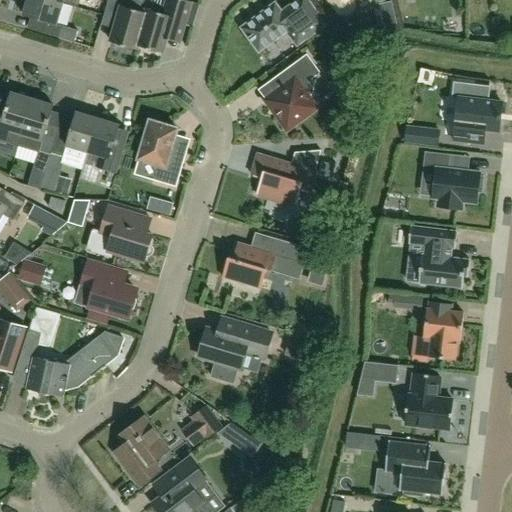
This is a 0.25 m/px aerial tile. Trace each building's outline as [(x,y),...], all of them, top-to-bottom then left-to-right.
[(63,4),(50,0),(27,0),(23,15),(46,22),(42,33),(74,43),(78,31),(57,25),(63,4)] [(109,0),(106,10),(119,14),(111,42),(114,43),(116,46),(123,48),(126,47),(136,50),(150,2),(142,0),(109,0)] [(179,43),(184,29),(185,25),(192,28),(199,5),(182,0),(167,0),(166,7),(150,2),(136,50),(138,46),(147,49),(148,52),(155,54),(158,52),(162,53),(166,39),(179,43)] [(326,25),(325,23),(324,23),(308,1),(308,0),(307,0),(297,0),(281,12),(276,5),(277,5),(275,3),(273,4),(273,5),(243,27),(241,28),(242,30),(243,30),(258,50),(257,51),(259,53),(261,51),(287,32),(297,46),(315,33),(314,33),(324,26),(326,25)] [(329,0),(337,10),(338,11),(339,12),(340,13),(341,14),(343,14),(344,14),(346,14),(347,14),(349,13),(351,11),(352,10),(352,8),(353,7),(353,6),(353,4),(352,3),(352,1),(350,0),(329,0)] [(275,91),(264,99),(287,130),(318,107),(311,97),(313,93),(314,88),(313,84),(311,80),(321,73),(307,54),(269,82),(275,91)] [(499,132),(502,103),(488,101),(489,87),(476,86),(474,99),(458,98),(453,141),(483,144),(485,131),(499,132)] [(0,139),(18,145),(32,99),(11,93),(9,97),(0,94),(0,139)] [(32,99),(18,145),(39,152),(36,161),(48,165),(51,154),(58,131),(47,127),(53,105),(32,99)] [(87,153),(98,119),(76,112),(70,134),(58,131),(51,154),(63,158),(61,164),(82,170),(87,153)] [(117,174),(124,149),(129,132),(118,129),(119,125),(98,119),(87,153),(100,156),(96,168),(117,174)] [(174,141),(177,129),(150,121),(146,134),(138,139),(142,147),(139,159),(151,163),(156,172),(153,181),(176,187),(187,151),(177,148),(174,141)] [(407,127),(406,142),(437,146),(439,131),(407,127)] [(307,157),(318,161),(321,151),(308,152),(307,157)] [(463,202),(476,203),(478,192),(482,193),(483,177),(480,177),(480,173),(449,170),(450,155),(425,152),(423,169),(436,171),(433,198),(438,199),(437,207),(462,210),(463,202)] [(300,191),(308,193),(314,173),(259,156),(252,177),(261,179),(256,195),(296,206),(300,191)] [(61,175),(46,170),(41,188),(55,193),(61,175)] [(0,221),(4,215),(15,221),(25,202),(3,190),(0,194),(0,221)] [(48,207),(62,211),(65,201),(51,197),(48,207)] [(82,226),(89,201),(75,201),(68,222),(82,226)] [(29,216),(57,230),(69,221),(35,204),(29,216)] [(152,235),(146,233),(150,219),(109,207),(100,235),(112,238),(108,251),(144,262),(152,235)] [(422,255),(419,282),(418,284),(466,289),(469,260),(451,258),(452,248),(455,249),(457,232),(410,226),(409,243),(411,244),(425,245),(424,255),(422,255)] [(302,247),(275,238),(270,253),(252,247),(238,243),(233,259),(228,258),(222,277),(261,289),(266,270),(299,280),(305,261),(299,260),(302,247)] [(316,252),(310,271),(326,276),(331,257),(316,252)] [(48,267),(25,261),(20,280),(42,286),(48,267)] [(127,317),(135,290),(122,286),(126,273),(89,262),(77,302),(92,307),(89,317),(106,322),(109,312),(127,317)] [(30,301),(27,296),(9,274),(0,280),(0,290),(16,312),(30,301)] [(390,295),(388,294),(387,301),(389,302),(395,303),(395,307),(421,310),(423,297),(390,294),(390,295)] [(427,309),(423,337),(430,338),(428,357),(455,360),(458,341),(460,341),(463,313),(452,312),(452,305),(429,302),(428,309),(427,309)] [(271,333),(238,323),(223,319),(219,333),(207,329),(199,357),(215,362),(211,377),(233,383),(238,368),(240,369),(240,368),(245,352),(263,358),(264,358),(271,333)] [(0,368),(11,372),(16,355),(25,328),(0,320),(0,368)] [(29,330),(23,349),(35,353),(37,353),(40,354),(43,334),(29,330)] [(39,396),(48,394),(64,398),(66,389),(78,386),(91,375),(92,377),(106,366),(105,364),(117,355),(123,338),(105,332),(67,361),(61,363),(56,362),(57,358),(48,360),(33,357),(32,357),(30,368),(26,389),(39,392),(39,396)] [(321,348),(290,339),(286,355),(316,364),(321,348)] [(395,382),(397,366),(365,362),(361,378),(395,382)] [(453,401),(437,399),(440,377),(414,374),(412,396),(408,395),(405,424),(450,429),(453,401)] [(207,437),(220,427),(206,408),(193,418),(195,420),(181,430),(193,445),(206,435),(207,437)] [(153,461),(168,450),(144,418),(120,436),(126,445),(115,453),(140,486),(160,471),(153,461)] [(236,446),(237,444),(244,435),(245,433),(230,423),(217,433),(236,446)] [(380,435),(367,434),(365,448),(379,450),(380,435)] [(402,495),(424,498),(424,493),(442,495),(446,464),(429,462),(431,447),(389,442),(385,471),(401,473),(399,490),(403,490),(402,495)] [(189,459),(169,475),(154,485),(163,497),(153,504),(159,511),(208,511),(201,503),(202,502),(193,491),(206,481),(189,459)]
